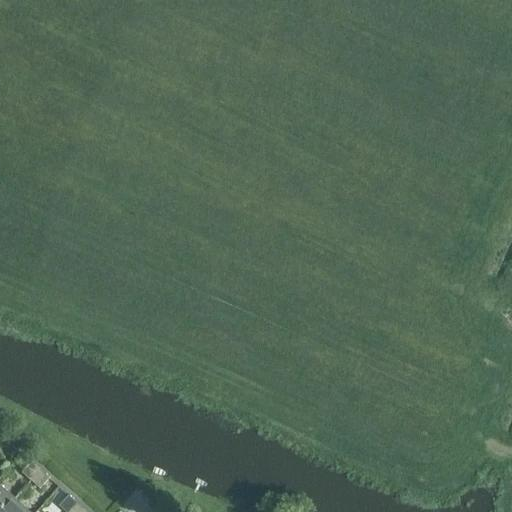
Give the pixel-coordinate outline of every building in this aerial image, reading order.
[(21,474),(31,482),(40,472),(31,463),(21,474)] [(40,472),(31,482),(39,490),(49,479),(40,472)] [(0,511),(3,511),(14,501),(0,487),(0,511)] [(58,507),(63,511),(71,511),(77,506),(67,497),(58,507)] [(3,511),(26,511),(14,501),(3,511)]
